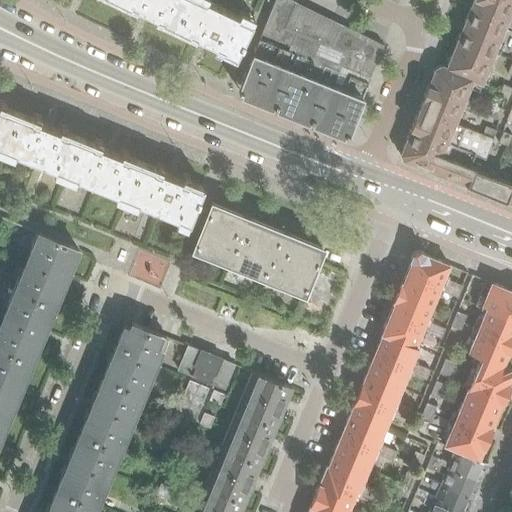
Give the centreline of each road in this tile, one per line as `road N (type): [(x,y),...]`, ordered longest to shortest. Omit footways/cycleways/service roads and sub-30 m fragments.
road 1 (residential): [(326,371),(106,288),(28,482),(8,511)]
road 2 (secondary): [(360,181),(0,30)]
road 3 (residential): [(326,371),(398,197)]
road 4 (residential): [(360,181),(418,26)]
road 5 (residential): [(285,511),(285,473),(326,371)]
road 6 (secondary): [(511,243),(398,197)]
